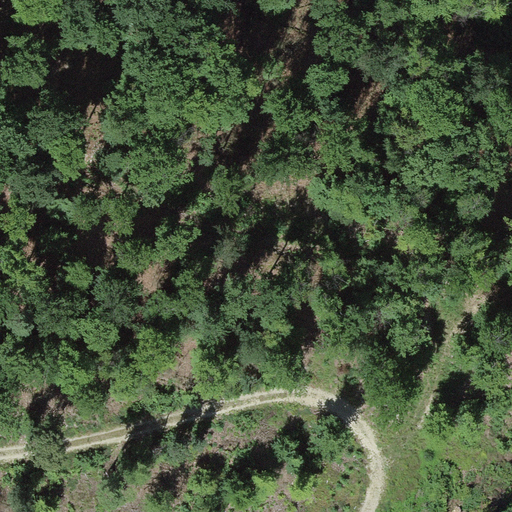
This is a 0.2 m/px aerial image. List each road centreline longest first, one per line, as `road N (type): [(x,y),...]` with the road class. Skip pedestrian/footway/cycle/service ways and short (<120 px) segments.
road 1 (track): [(0,133),(248,229),(392,256),(423,274),(441,300),(438,353),(412,444),(383,490)]
road 2 (track): [(0,450),(123,433),(236,400),(321,394),(349,405),(369,431),(383,490)]
